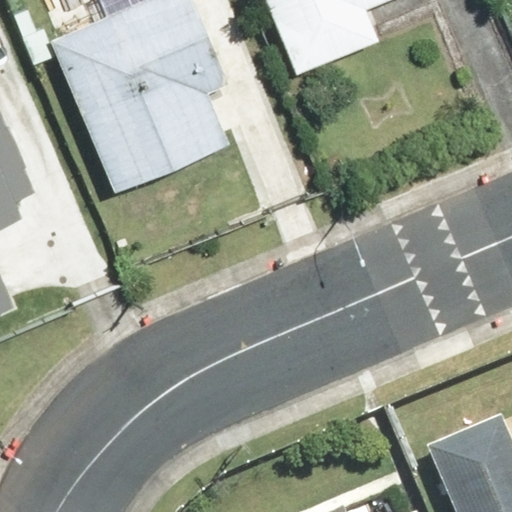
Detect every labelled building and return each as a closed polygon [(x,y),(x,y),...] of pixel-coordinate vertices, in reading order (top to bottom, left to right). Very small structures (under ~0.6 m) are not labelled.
[(194,0),(96,0),(40,23),(104,178),(222,130),(200,76),(222,67),(194,0)] [(263,0),(287,55),(374,19),(365,0),(263,0)] [(0,306),(17,299),(0,260),(0,198),(30,185),(0,117),(0,306)] [(423,438),(451,511),(511,511),(511,438),(500,408),(423,438)] [(340,511),(334,497),(298,511),(415,511),(411,501),(384,511),(340,511)]
